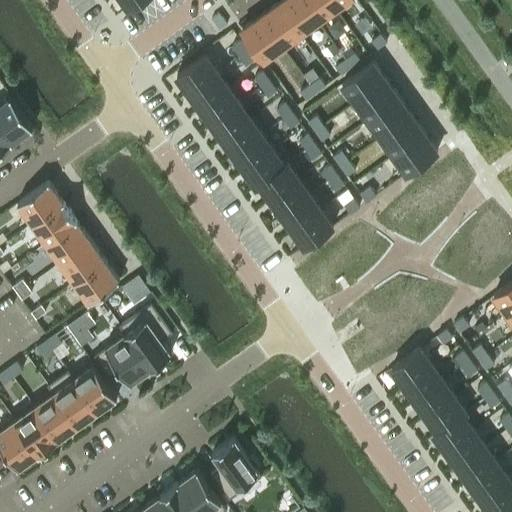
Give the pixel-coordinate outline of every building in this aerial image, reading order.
[(278,0),(260,13),(282,44),(300,31),(278,0)] [(304,0),(277,0),(278,0),(300,31),(318,18),(304,0)] [(331,0),(304,0),(318,18),(336,6),(331,0)] [(260,13),(242,26),(264,57),(282,44),(260,13)] [(381,31),(371,38),(377,46),(387,39),(381,31)] [(240,37),(232,43),(239,53),(247,47),(240,37)] [(247,47),(239,53),(246,63),(254,57),(247,47)] [(355,50),(345,57),(351,65),(360,58),(355,50)] [(206,52),(177,73),(188,88),(217,68),(206,52)] [(345,57),(335,63),(341,72),(351,65),(345,57)] [(374,59),(343,81),(355,99),(386,76),(374,59)] [(217,68),(188,88),(199,104),(229,83),(217,68)] [(262,68),(254,74),(261,84),(269,78),(262,68)] [(320,75),(310,82),(316,90),(325,83),(320,75)] [(386,76),(355,99),(368,116),(399,94),(386,76)] [(269,78),(261,84),(268,94),(276,88),(269,78)] [(310,82),(300,89),(306,97),(316,90),(310,82)] [(229,83),(199,104),(210,120),(240,99),(229,83)] [(11,94),(0,101),(0,121),(13,139),(33,125),(11,94)] [(399,94),(368,116),(381,134),(412,112),(399,94)] [(240,99),(210,120),(222,135),(251,115),(240,99)] [(285,100),(277,105),(284,115),(292,109),(285,100)] [(292,109),(284,115),(291,125),(299,119),(292,109)] [(412,112),(381,134),(394,152),(425,130),(412,112)] [(316,113),(308,118),(315,128),(323,122),(316,113)] [(251,115),(222,135),(233,151),(262,130),(251,115)] [(0,121),(0,149),(13,140),(13,139),(0,121)] [(323,122),(315,128),(322,138),(330,132),(323,122)] [(262,130),(233,151),(244,167),(274,146),(262,130)] [(425,130),(394,152),(407,170),(438,148),(425,130)] [(307,131),(299,137),(306,146),(314,141),(307,131)] [(314,141),(306,146),(313,156),(321,151),(314,141)] [(274,146),(244,167),(256,183),(259,180),(285,162),(274,146)] [(341,148),(333,153),(340,163),(348,157),(341,148)] [(348,157),(340,163),(347,173),(355,167),(348,157)] [(285,162),(259,180),(270,196),(300,176),(288,160),(285,162)] [(330,162),(321,168),(328,178),(336,172),(330,162)] [(336,172),(328,178),(335,188),(343,182),(336,172)] [(300,176),(270,196),(281,212),(310,191),(300,176)] [(49,178),(18,200),(32,220),(63,198),(49,178)] [(376,192),(370,184),(360,192),(365,199),(376,192)] [(310,191),(281,212),(293,228),(322,207),(310,191)] [(359,204),(354,196),(344,204),(349,211),(359,204)] [(63,198),(32,220),(46,240),(77,218),(77,217),(63,198)] [(322,207),(293,228),(304,243),(333,222),(322,207)] [(77,218),(46,240),(60,259),(91,237),(77,218)] [(91,237),(60,259),(74,279),(105,257),(91,237)] [(105,257),(74,279),(89,299),(120,277),(105,257)] [(150,287),(138,271),(130,277),(142,293),(150,287)] [(22,276),(12,283),(17,290),(27,283),(22,276)] [(511,278),(494,292),(506,310),(511,305),(511,278)] [(27,283),(17,290),(22,297),(32,289),(27,283)] [(151,299),(119,322),(125,330),(126,329),(151,365),(171,350),(162,337),(173,329),(151,299)] [(41,302),(31,309),(36,316),(46,309),(41,302)] [(459,329),(469,322),(463,314),(453,322),(459,329)] [(442,341),(452,334),(447,326),(437,333),(442,341)] [(125,330),(94,352),(110,374),(121,366),(130,379),(150,365),(150,366),(151,365),(126,329),(125,330)] [(56,331),(46,338),(52,346),(62,339),(56,331)] [(46,338),(36,345),(42,353),(52,346),(46,338)] [(480,341),(472,347),(478,356),(487,350),(480,341)] [(421,344),(392,365),(403,381),(432,360),(421,344)] [(463,348),(455,354),(462,363),(470,358),(463,348)] [(487,350),(478,356),(486,367),(494,361),(487,350)] [(470,358),(462,363),(469,373),(477,367),(470,358)] [(17,359),(7,366),(13,374),(23,367),(17,359)] [(74,374),(73,375),(97,408),(117,393),(93,360),(74,374)] [(432,360),(403,381),(414,397),(444,376),(432,360)] [(7,366),(0,370),(0,376),(3,381),(13,374),(7,366)] [(68,367),(47,382),(53,390),(54,389),(78,422),(97,408),(73,375),(74,374),(68,367)] [(444,376),(414,397),(425,413),(454,391),(444,376)] [(511,385),(505,376),(497,382),(505,392),(511,387),(511,385)] [(485,379),(477,385),(484,395),(492,389),(485,379)] [(53,390),(34,403),(58,436),(78,422),(54,389),(53,390)] [(492,389),(484,395),(491,404),(499,398),(492,389)] [(454,391),(425,413),(437,428),(463,410),(466,407),(454,391)] [(34,403),(15,417),(38,450),(39,450),(58,436),(34,403)] [(437,428),(434,431),(445,446),(474,425),(463,410),(437,428)] [(511,416),(508,410),(499,416),(507,426),(511,422),(511,416)] [(15,417),(0,427),(0,439),(18,465),(38,450),(15,417)] [(474,425),(445,446),(456,462),(485,441),(474,425)] [(222,462),(210,470),(229,496),(261,473),(256,466),(259,463),(252,453),(249,455),(233,434),(212,449),(222,462)] [(485,441),(456,462),(467,478),(497,457),(485,441)] [(497,457),(467,478),(479,494),(508,473),(497,457)] [(198,465),(178,479),(201,511),(219,511),(227,506),(198,465)] [(511,478),(508,473),(479,494),(490,509),(511,493),(511,478)] [(178,479),(160,491),(161,492),(175,511),(201,511),(178,479)] [(175,511),(161,492),(143,504),(148,511),(175,511)] [(511,511),(511,493),(490,509),(491,511),(511,511)]
